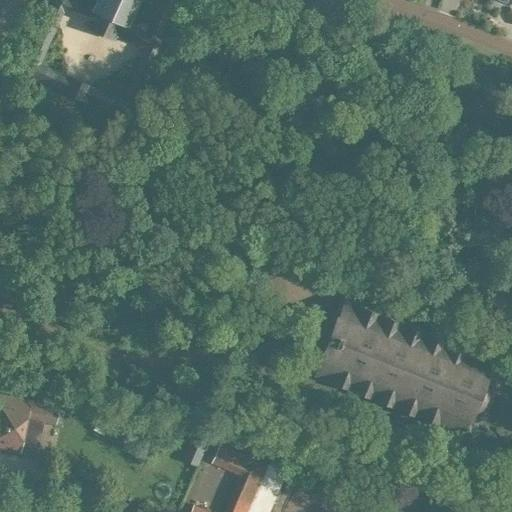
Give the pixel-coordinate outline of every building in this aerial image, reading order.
[(161,37),(122,20),(88,5),(77,0),(46,0),(46,2),(15,71),(69,95),(123,120),(161,37)] [(89,0),(89,2),(88,5),(122,20),(131,0),(89,0)] [(271,12),(286,19),(291,9),(276,1),(271,12)] [(332,131),(296,131),(296,144),(296,154),(332,154),(332,131)] [(495,377),(502,359),(346,297),(321,358),(314,376),(470,439),(477,421),(484,415),(485,416),(486,416),(482,411),(484,409),(486,407),(487,404),(489,402),(490,399),(491,396),(491,394),(492,391),(492,388),(498,387),(498,386),(496,386),(495,377)] [(0,446),(18,450),(25,416),(53,421),(56,403),(0,391),(0,446)] [(194,433),(184,460),(195,465),(206,438),(194,433)] [(208,461),(236,473),(219,511),(215,511),(192,502),(187,511),(265,511),(282,472),(215,444),(208,461)] [(56,511),(57,511),(92,511),(96,503),(63,491),(56,511)]
